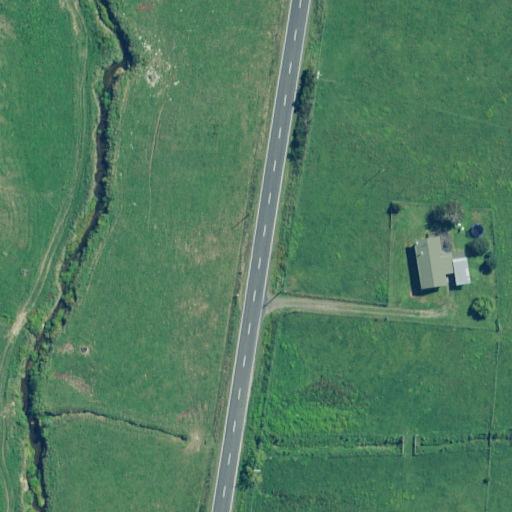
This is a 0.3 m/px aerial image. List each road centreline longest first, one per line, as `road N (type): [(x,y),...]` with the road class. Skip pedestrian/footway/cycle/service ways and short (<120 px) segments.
road 1 (tertiary): [(221,511),(299,0)]
road 2 (unknown): [(255,287),(479,311)]
